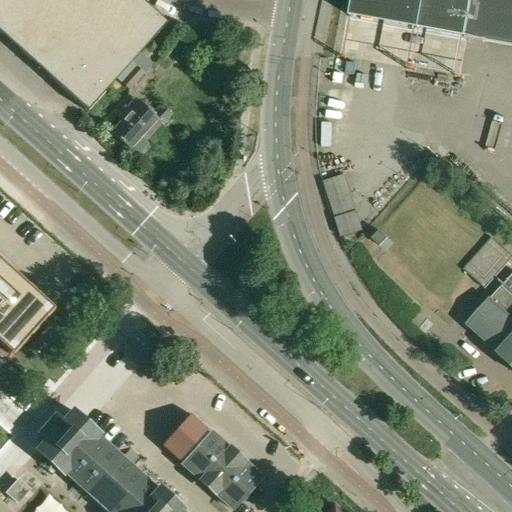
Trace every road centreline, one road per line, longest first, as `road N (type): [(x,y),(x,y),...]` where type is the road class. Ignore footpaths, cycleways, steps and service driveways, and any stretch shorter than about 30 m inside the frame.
road 1 (tertiary): [(511,487),(348,332),(302,256),(277,167)]
road 2 (tertiary): [(184,264),(461,511)]
road 3 (tertiary): [(0,99),(184,264)]
road 4 (unclassified): [(335,435),(161,287)]
road 5 (unclassified): [(0,145),(161,287)]
road 6 (tertiary): [(277,167),(277,77),(288,16)]
road 7 (tertiary): [(184,264),(277,167)]
